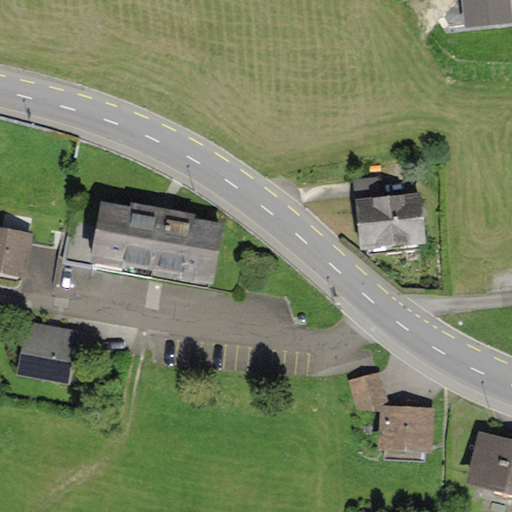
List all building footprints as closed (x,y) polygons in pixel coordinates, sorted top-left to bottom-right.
[(354,182),(356,205),(384,203),(381,179),(354,182)] [(384,203),(356,205),(360,257),(426,251),(422,200),(384,203)] [(130,215),(100,211),(98,222),(89,274),(156,285),(214,294),(224,230),(195,225),(196,220),(130,210),(130,215)] [(89,274),(98,222),(71,217),(61,269),(89,274)] [(33,238),(0,232),(0,280),(25,285),(33,238)] [(91,337),(27,326),(17,380),(82,392),(91,337)] [(382,410),(390,411),(381,375),(348,384),(357,416),(381,417),(382,410)] [(390,411),(382,410),(381,417),(379,457),(432,460),(435,413),(390,411)] [(511,445),(480,438),(468,494),(511,502),(511,445)]
